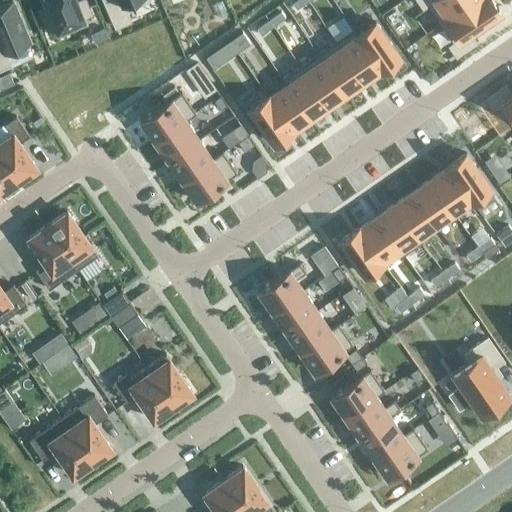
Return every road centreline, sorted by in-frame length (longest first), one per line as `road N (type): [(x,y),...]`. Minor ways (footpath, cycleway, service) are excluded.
road 1 (residential): [(175,276),(511,46)]
road 2 (residential): [(0,218),(90,156),(175,276)]
road 3 (residential): [(83,511),(256,392)]
road 4 (residential): [(256,392),(340,511)]
road 5 (residential): [(175,276),(256,392)]
